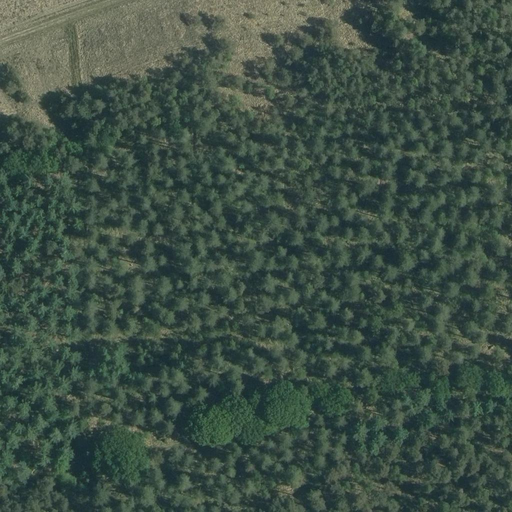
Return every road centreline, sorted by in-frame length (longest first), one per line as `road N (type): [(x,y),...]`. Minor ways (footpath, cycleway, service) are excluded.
road 1 (track): [(511,392),(426,387),(315,399),(70,466),(0,475)]
road 2 (track): [(68,17),(82,158),(72,511)]
road 3 (track): [(0,42),(115,0)]
